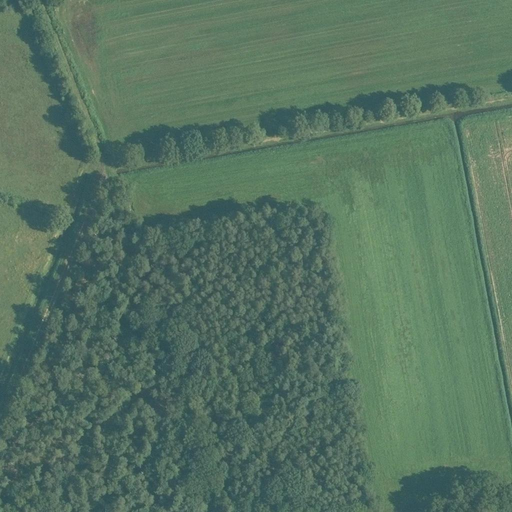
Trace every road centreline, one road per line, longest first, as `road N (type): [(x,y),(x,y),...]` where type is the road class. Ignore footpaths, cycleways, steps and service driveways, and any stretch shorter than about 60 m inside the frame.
road 1 (track): [(0,420),(101,165)]
road 2 (track): [(39,0),(101,165)]
road 3 (track): [(370,511),(511,496)]
